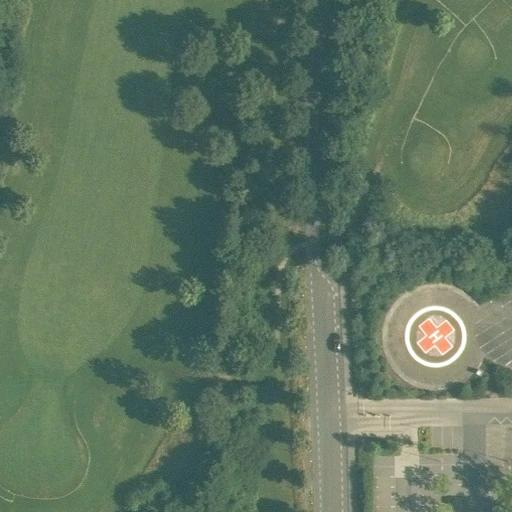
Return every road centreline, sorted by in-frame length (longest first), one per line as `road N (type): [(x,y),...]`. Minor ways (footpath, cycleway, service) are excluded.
road 1 (unclassified): [(322,0),(312,77),(315,270)]
road 2 (residential): [(315,270),(330,511)]
